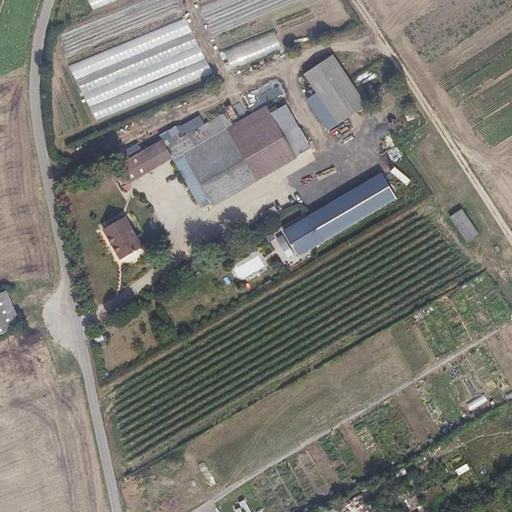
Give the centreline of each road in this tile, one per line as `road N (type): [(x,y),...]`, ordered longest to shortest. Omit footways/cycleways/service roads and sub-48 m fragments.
road 1 (unclassified): [(47,0),(35,86),(43,150),(113,511)]
road 2 (track): [(342,0),(511,256)]
